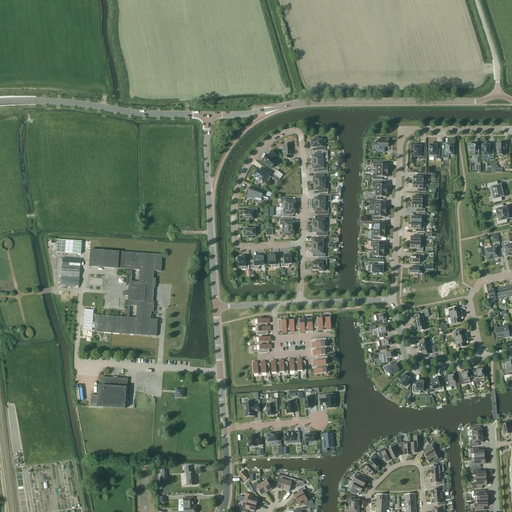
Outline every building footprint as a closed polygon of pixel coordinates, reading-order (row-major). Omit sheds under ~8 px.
[(318,140),(318,138),(313,138),(313,140),(310,140),(311,148),(318,147),(318,150),(325,150),(325,144),(322,144),(321,140),(318,140)] [(381,139),(378,139),(377,143),(374,143),(373,149),(377,149),(377,152),(384,152),(384,149),(384,147),(388,147),(388,140),(381,140),(381,139)] [(288,144),(288,143),(285,143),(285,145),(283,145),(284,153),(283,153),(284,159),(290,158),(290,155),(292,155),(292,150),(291,150),(290,144),(288,144)] [(489,144),(488,143),(485,143),(485,144),(482,144),(482,155),(488,155),(488,159),(493,159),(493,152),(489,152),(489,144)] [(435,144),(432,144),(432,145),(429,145),(429,150),(428,150),(428,154),(429,154),(429,155),(432,155),(432,156),(436,157),(435,159),(440,159),(440,152),(436,152),(436,145),(435,145),(435,144)] [(453,144),(446,144),(445,150),(442,150),(442,158),(448,158),(448,155),(452,155),(453,151),(454,151),(454,148),(453,148),(453,144)] [(476,146),(476,144),(469,144),(469,145),(468,145),(468,152),(470,152),(470,156),(479,156),(479,146),(476,146)] [(418,145),(413,145),(413,150),(413,151),(414,151),(413,156),(419,157),(419,159),(424,159),(425,152),(421,151),(421,146),(418,146),(418,145)] [(277,156),(271,151),(268,156),(267,155),(262,161),(271,168),(273,166),(274,167),(276,165),(275,164),(276,163),(273,160),(277,156)] [(312,163),(323,162),(322,158),(325,158),(325,152),(317,152),(318,156),(311,156),(312,163)] [(377,171),(387,171),(387,165),(387,164),(387,165),(381,165),(381,162),(373,161),(373,165),(377,165),(377,171)] [(323,162),(312,163),(312,169),(319,169),(319,172),(327,171),(327,165),(323,165),(323,162)] [(260,171),(257,170),(256,170),(255,171),(254,172),(254,174),(253,174),(253,175),(253,176),(256,178),(255,179),(261,183),(263,181),(267,183),(271,177),(261,170),(260,171)] [(283,175),(277,170),(274,174),(280,179),(283,175)] [(387,171),(377,171),(377,174),(373,173),(372,179),(380,180),(380,177),(386,177),(386,178),(387,178),(387,171)] [(324,183),(327,183),(327,176),(328,176),(328,173),(319,174),(319,177),(313,177),(314,184),(324,183)] [(413,176),(413,182),(423,183),(423,179),(426,180),(426,174),(420,174),(419,177),(413,176)] [(376,191),(386,191),(386,185),(386,184),(386,185),(380,185),(380,182),(372,181),(372,187),(376,188),(376,191)] [(492,193),(502,191),(500,185),(498,186),(497,181),(487,184),(488,188),(490,188),(492,193)] [(423,183),(413,182),(412,188),(419,189),(419,192),(425,192),(425,189),(423,189),(423,183)] [(324,183),(314,184),(314,190),(320,190),(320,193),(328,192),(327,186),(325,187),(324,183)] [(269,202),(272,193),(267,191),(266,196),(261,195),(262,192),(249,187),(249,189),(247,188),(245,195),(247,196),(247,197),(247,198),(248,196),(260,199),(261,196),(267,198),(266,201),(269,202)] [(386,191),(376,191),(376,196),(373,196),(373,199),(379,200),(379,197),(386,197),(386,198),(386,191)] [(502,191),(492,193),(493,199),(492,199),(493,203),(502,201),(501,197),(503,197),(502,191)] [(412,202),(422,203),(422,199),(425,200),(425,194),(419,194),(419,197),(412,196),(412,202)] [(314,204),(325,205),(327,205),(328,201),(330,201),(330,199),(331,195),(320,195),(320,198),(314,198),(314,204)] [(281,207),(294,208),(295,201),(289,201),(289,198),(281,197),(281,207)] [(375,211),(385,211),(385,204),(385,205),(379,205),(379,202),(373,201),(372,207),(375,208),(375,211)] [(422,203),(412,202),(412,208),(418,209),(418,212),(424,212),(424,209),(422,209),(422,203)] [(325,205),(314,204),(314,211),(320,211),(320,214),(328,215),(328,209),(324,208),(325,205)] [(497,215),(507,213),(506,207),(503,208),(503,204),(493,207),(494,210),(496,210),(497,215)] [(294,208),(281,207),(280,217),(288,217),(288,214),(294,214),(294,208)] [(257,209),(250,209),(250,212),(243,212),(243,219),(253,219),(253,215),(257,215),(257,209)] [(385,211),(375,211),(375,214),(372,213),(372,219),(378,220),(378,217),(385,217),(385,218),(385,211)] [(507,213),(497,215),(498,221),(496,222),(497,225),(507,222),(506,219),(508,219),(507,213)] [(411,222),(421,223),(421,219),(424,220),(424,214),(418,214),(418,217),(411,216),(411,222)] [(313,226),(324,226),(324,220),(327,220),(327,217),(319,216),(319,219),(313,219),(313,226)] [(283,229),(293,229),(294,222),(288,222),(288,219),(280,219),(280,225),(283,225),(283,229)] [(374,231),(384,231),(385,224),(384,224),(384,225),(378,225),(378,222),(372,221),(371,227),(372,227),(374,228),(374,231)] [(421,223),(411,222),(411,228),(417,229),(417,232),(423,232),(424,226),(421,226),(421,223)] [(258,231),(258,226),(254,226),(254,228),(243,229),(244,236),(247,236),(247,238),(252,238),(252,236),(255,236),(255,231),(258,231)] [(323,232),(324,226),(313,226),(312,232),(319,232),(319,235),(327,236),(327,233),(323,232)] [(293,229),(283,229),(282,232),(280,232),(279,235),(289,235),(289,237),(293,238),(293,236),(293,229)] [(384,238),(384,231),(374,231),(374,234),(368,233),(368,239),(377,240),(378,237),(384,237),(384,238)] [(410,242),(420,243),(420,239),(423,240),(423,234),(417,234),(417,237),(410,236),(410,242)] [(312,247),(323,247),(323,241),(326,241),(326,238),(318,237),(318,241),(312,240),(312,247)] [(82,241),(57,240),(56,252),(81,254),(82,241)] [(373,251),(383,251),(384,244),(383,244),(383,245),(377,245),(377,242),(371,241),(371,247),(373,248),(373,251)] [(420,243),(410,242),(410,248),(416,249),(416,252),(423,252),(423,246),(420,246),(420,243)] [(491,248),(493,259),(499,258),(497,251),(500,251),(499,243),(493,244),(494,247),(491,247),(491,248)] [(491,248),(491,247),(490,246),(484,248),(487,260),(493,259),(491,248)] [(322,251),(323,247),(312,247),(311,253),(318,254),(317,257),(325,257),(325,251),(322,251)] [(95,322),(93,322),(93,310),(84,309),(82,330),(92,331),(92,324),(95,324),(94,332),(100,332),(157,336),(158,319),(151,319),(151,312),(153,312),(154,302),(153,302),(154,288),(155,288),(156,278),(153,278),(154,271),(161,272),(162,255),(100,250),(89,249),(88,266),(100,267),(130,269),(128,291),(126,291),(126,296),(128,296),(126,317),(100,315),(95,315),(95,322)] [(383,251),(373,251),(373,254),(369,253),(369,259),(377,260),(377,257),(383,257),(383,258),(383,251)] [(291,256),(291,254),(284,255),(284,259),(281,259),(281,267),(289,267),(289,264),(292,264),(291,259),(293,259),(293,256),(291,256)] [(424,254),(416,254),(416,257),(409,256),(409,263),(419,263),(419,260),(423,260),(424,254)] [(275,260),(275,255),(268,256),(268,266),(271,266),(271,268),(279,267),(279,259),(275,260)] [(261,266),(261,256),(253,257),(254,261),(250,261),(251,269),(259,269),(259,266),(261,266)] [(245,262),(245,257),(237,258),(238,259),(236,259),(236,263),(238,263),(238,268),(241,267),(241,270),(249,269),(248,261),(245,262)] [(80,260),(62,259),(60,284),(78,286),(80,260)] [(326,259),(318,259),(318,262),(311,262),(311,269),(319,270),(319,271),(323,272),(324,267),(322,267),(322,266),(326,266),(326,259)] [(382,273),(383,266),(378,266),(378,262),(376,262),(368,262),(368,266),(368,273),(371,273),(373,273),(373,274),(376,274),(376,273),(382,273)] [(422,265),(415,265),(415,268),(409,268),(409,274),(414,274),(414,276),(418,276),(418,274),(419,274),(419,271),(422,271),(422,265)] [(449,310),(450,317),(462,314),(462,311),(459,311),(459,307),(449,310)] [(412,321),(413,325),(425,322),(424,317),(429,316),(427,309),(422,310),(423,315),(414,317),(415,321),(412,321)] [(383,314),(383,312),(378,313),(379,314),(375,315),(377,321),(374,321),(375,325),(382,324),(381,320),(386,319),(386,320),(386,319),(387,318),(386,314),(385,314),(385,313),(383,314)] [(462,314),(450,317),(452,324),(461,322),(461,318),(463,318),(462,314)] [(322,318),(323,327),(326,327),(326,330),(331,329),(330,318),(325,318),(325,317),(325,316),(322,317),(322,318)] [(322,318),(317,319),(317,317),(318,317),(317,317),(314,317),(315,327),(318,327),(318,330),(323,330),(323,327),(322,318)] [(258,327),(266,326),(266,323),(269,323),(269,318),(257,319),(257,324),(256,324),(256,328),(258,327)] [(304,319),(299,320),(299,319),(299,318),(296,318),(296,329),(300,328),(300,332),(305,331),(305,328),(304,319)] [(304,319),(305,328),(308,328),(308,331),(313,331),(312,319),(307,319),(307,318),(304,318),(304,319)] [(286,321),(281,321),(281,320),(281,319),(278,320),(278,330),(282,330),(282,333),(287,333),(287,329),(286,321)] [(286,321),(287,329),(289,329),(290,332),(295,332),(294,320),(289,320),(289,319),(285,319),(286,321)] [(427,329),(425,322),(413,325),(414,328),(416,327),(417,331),(427,329)] [(511,330),(509,323),(504,324),(504,327),(501,328),(503,338),(509,337),(508,331),(511,330)] [(497,339),(503,338),(501,328),(498,329),(497,325),(494,326),(496,333),(495,333),(496,338),(497,338),(497,339)] [(269,326),(266,326),(258,327),(258,332),(257,332),(256,332),(257,335),(267,335),(267,331),(270,331),(269,326)] [(388,326),(376,328),(378,338),(384,337),(384,333),(388,332),(389,332),(389,331),(390,331),(389,326),(388,327),(387,326),(388,326)] [(455,341),(467,338),(467,335),(464,335),(463,332),(454,334),(455,341)] [(257,346),(259,346),(259,345),(267,345),(267,342),(270,341),(270,337),(258,337),(259,342),(257,342),(257,346)] [(313,348),(316,347),(325,347),(324,346),(324,342),(325,342),(326,342),(326,338),(315,339),(316,342),(312,343),(313,348)] [(390,339),(390,338),(378,341),(380,347),(378,347),(379,351),(387,349),(386,346),(391,345),(391,344),(393,343),(391,339),(390,339)] [(468,342),(467,338),(455,341),(457,348),(466,346),(466,342),(468,342)] [(417,345),(418,349),(430,346),(429,339),(419,341),(420,345),(417,345)] [(259,345),(259,346),(259,350),(258,350),(258,354),(268,353),(268,350),(271,349),(271,344),(267,345),(259,345)] [(326,346),(324,346),(325,347),(316,347),(316,350),(313,351),(313,355),(325,355),(325,350),(326,350),(326,346)] [(432,353),(430,346),(418,349),(419,352),(421,351),(422,355),(432,353)] [(393,351),(381,354),(383,363),(390,362),(389,358),(394,357),(395,356),(394,352),(393,352),(393,351)] [(326,365),(325,360),(327,360),(327,357),(317,357),(317,361),(314,361),(314,366),(317,365),(326,365)] [(297,371),(298,371),(302,371),(302,372),(302,373),(306,372),(305,362),(302,362),(302,359),(297,359),(297,363),(297,371)] [(279,373),(280,372),(284,372),(284,373),(284,374),(288,374),(287,363),(284,364),(283,360),(279,361),(279,364),(279,373)] [(297,371),(297,363),(294,363),(294,360),(289,360),(290,372),(294,371),(295,373),(294,373),(298,373),(298,371),(297,371)] [(280,374),(280,372),(279,373),(279,364),(276,364),(276,361),(271,361),(271,373),(276,373),(276,374),(280,374)] [(261,374),(261,365),(258,365),(257,362),(253,362),(253,374),(258,374),(258,375),(258,376),(262,375),(262,374),(261,374)] [(260,362),(261,365),(261,374),(262,374),(266,373),(266,375),(270,375),(269,365),(266,365),(265,362),(260,362)] [(511,364),(511,365),(510,362),(503,364),(504,369),(502,369),(502,370),(503,369),(504,375),(510,374),(510,375),(510,373),(511,372),(511,364)] [(391,366),(389,363),(382,367),(387,374),(389,373),(390,375),(399,370),(395,364),(391,366)] [(326,365),(317,365),(317,368),(314,369),(315,374),(326,373),(326,368),(327,368),(328,368),(327,364),(326,365)] [(477,374),(474,375),(476,386),(478,385),(479,381),(484,380),(484,378),(483,374),(484,374),(484,370),(482,370),(482,368),(481,368),(481,367),(477,368),(477,369),(476,370),(477,374)] [(470,383),(470,381),(468,371),(467,371),(467,370),(462,371),(462,372),(461,372),(461,373),(462,373),(463,378),(459,378),(460,385),(470,383)] [(448,380),(445,381),(446,388),(451,387),(456,386),(455,383),(453,374),(452,374),(452,373),(448,374),(448,375),(447,375),(447,376),(448,380)] [(410,379),(404,375),(398,383),(401,385),(399,387),(406,391),(410,384),(407,382),(410,379)] [(128,379),(102,377),(102,385),(98,385),(97,395),(92,395),(91,406),(97,406),(97,407),(125,409),(126,396),(130,397),(131,387),(127,387),(128,379)] [(439,383),(438,378),(430,380),(432,386),(429,386),(430,390),(435,389),(436,392),(443,390),(442,382),(439,383)] [(424,381),(416,381),(416,385),(413,385),(412,393),(420,393),(420,391),(423,391),(424,381)] [(326,394),(317,395),(318,399),(320,399),(320,405),(326,405),(326,408),(335,408),(334,394),(326,395),(326,394)] [(305,399),(305,410),(310,410),(310,408),(312,408),(312,404),(315,404),(314,398),(305,399)] [(274,408),(277,407),(277,399),(270,399),(271,405),(267,405),(267,406),(266,406),(266,410),(267,410),(267,415),(269,415),(269,416),(273,416),(273,414),(274,414),(274,408)] [(286,403),(286,413),(294,413),(294,405),(297,405),(296,399),(293,399),(293,402),(286,403)] [(244,403),(245,417),(254,416),(253,412),(259,411),(259,404),(253,405),(252,403),(244,403)] [(511,428),(511,427),(510,420),(505,421),(506,424),(501,425),(504,435),(510,433),(509,429),(511,428)] [(473,437),(482,436),(481,429),(476,430),(476,427),(469,427),(470,430),(472,430),(473,437)] [(326,452),(325,452),(325,448),(331,448),(330,444),(333,443),(333,444),(334,444),(333,433),(331,433),(331,432),(327,432),(327,433),(324,434),(324,443),(321,443),(322,452),(326,452)] [(295,433),(284,434),(285,442),(290,441),(290,444),(300,443),(299,437),(296,437),(295,433)] [(277,439),(277,434),(266,435),(267,436),(266,436),(266,440),(267,440),(267,442),(277,441),(278,445),(281,444),(280,438),(277,439)] [(305,440),(302,440),(302,446),(306,445),(306,442),(316,441),(316,439),(317,439),(316,435),(315,435),(315,434),(305,435),(305,440)] [(262,445),(261,438),(257,439),(255,439),(255,436),(248,436),(249,447),(256,446),(256,445),(262,445)] [(483,442),(482,436),(473,437),(473,441),(469,441),(470,447),(477,446),(477,443),(483,442)] [(414,443),(410,443),(410,445),(411,453),(418,453),(417,448),(420,448),(419,437),(414,437),(414,443)] [(410,445),(410,443),(403,443),(403,442),(400,442),(401,450),(404,450),(404,455),(411,455),(411,453),(410,445)] [(434,453),(435,452),(433,449),(435,447),(432,442),(426,447),(428,449),(423,452),(427,458),(434,453)] [(391,448),(387,450),(392,459),(398,456),(396,452),(399,451),(395,443),(390,445),(391,448)] [(474,458),(484,457),(483,450),(479,451),(479,448),(470,449),(471,454),(474,454),(474,458)] [(386,462),(392,459),(387,450),(384,452),(382,449),(377,452),(381,458),(383,457),(386,462)] [(437,456),(434,453),(427,458),(426,458),(430,464),(434,461),(436,463),(442,459),(439,455),(437,456)] [(369,464),(376,471),(380,466),(376,462),(379,460),(373,455),(369,459),(372,461),(369,464)] [(484,464),(484,457),(474,458),(474,462),(471,462),(472,469),(479,468),(479,464),(484,464)] [(429,470),(430,477),(440,476),(440,472),(443,472),(443,465),(444,465),(444,463),(439,465),(439,466),(431,467),(431,470),(429,470)] [(376,471),(369,464),(366,467),(363,465),(360,469),(366,475),(368,472),(371,476),(376,471)] [(191,472),(191,467),(184,467),(185,473),(186,473),(187,485),(196,485),(195,472),(191,472)] [(476,479),(486,478),(485,472),(480,472),(480,469),(472,470),(472,475),(475,475),(476,479)] [(249,477),(243,471),(239,475),(245,481),(249,477)] [(351,481),(363,487),(366,481),(361,478),(362,476),(356,472),(351,481)] [(64,477),(63,474),(60,474),(63,487),(67,486),(67,484),(69,484),(67,476),(64,477)] [(283,490),(287,477),(278,475),(276,481),(279,482),(277,488),(283,490)] [(261,483),(266,492),(271,489),(268,483),(271,482),(268,476),(265,477),(266,481),(261,483)] [(440,480),(440,476),(430,477),(430,483),(437,482),(437,485),(444,485),(444,479),(440,480)] [(287,477),(283,490),(289,492),(291,485),(294,486),(295,483),(297,484),(298,480),(287,477)] [(486,485),(486,478),(476,479),(476,483),(473,484),(474,489),(482,488),(482,485),(486,485)] [(360,493),(363,487),(351,481),(349,485),(347,491),(354,493),(355,490),(360,493)] [(261,495),(266,492),(261,483),(259,485),(257,482),(252,485),(255,490),(258,489),(261,495)] [(19,487),(22,511),(28,511),(25,486),(19,487)] [(296,501),(308,495),(304,487),(298,490),(299,493),(293,496),(296,501)] [(442,496),(445,496),(444,487),(438,487),(438,490),(431,491),(431,497),(442,496)] [(477,500),(487,500),(487,493),(481,493),(481,490),(473,491),(474,496),(477,496),(477,500)] [(253,498),(253,495),(249,494),(245,493),(244,497),(239,495),(238,500),(243,502),(246,503),(247,503),(256,506),(258,500),(253,498)] [(311,500),(308,495),(296,501),(299,506),(302,504),(305,503),(307,506),(307,508),(313,507),(312,503),(311,500)] [(349,506),(359,506),(359,500),(354,499),(354,496),(346,496),(346,502),(349,502),(349,506)] [(442,496),(431,497),(432,503),(439,502),(439,505),(445,505),(445,502),(442,502),(442,496)] [(187,508),(195,507),(195,506),(194,506),(193,497),(183,498),(183,505),(181,505),(182,507),(183,507),(186,507),(187,507),(187,508)] [(487,506),(487,500),(477,500),(477,505),(474,505),(474,510),(482,510),(482,507),(487,506)] [(254,511),(256,506),(247,503),(246,503),(243,502),(242,504),(240,510),(245,511),(246,511),(248,509),(254,511)]
